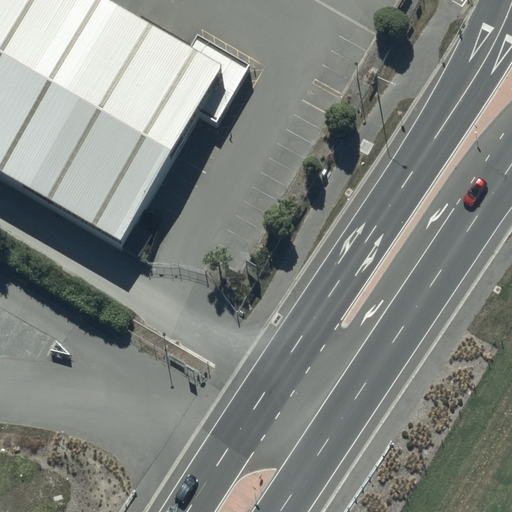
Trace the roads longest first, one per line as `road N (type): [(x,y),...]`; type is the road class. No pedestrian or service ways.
road 1 (secondary): [(189,511),(484,62),(511,4)]
road 2 (secondary): [(511,165),(280,511)]
